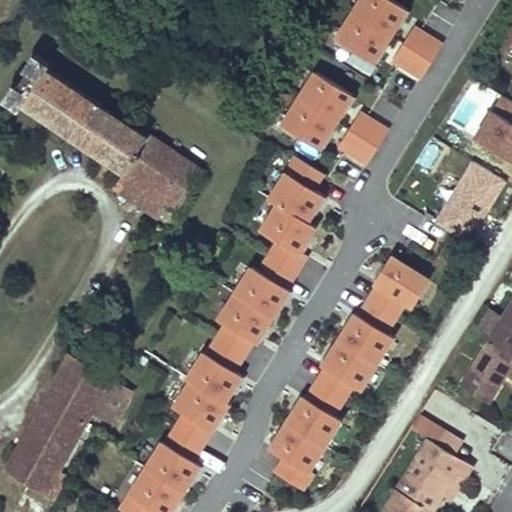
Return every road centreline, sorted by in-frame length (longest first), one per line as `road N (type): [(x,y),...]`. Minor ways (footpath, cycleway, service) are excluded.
road 1 (residential): [(208,511),(371,217),(378,176),(482,0)]
road 2 (track): [(0,408),(49,355),(97,277),(111,226),(99,190),(64,180),(44,188),(0,245)]
